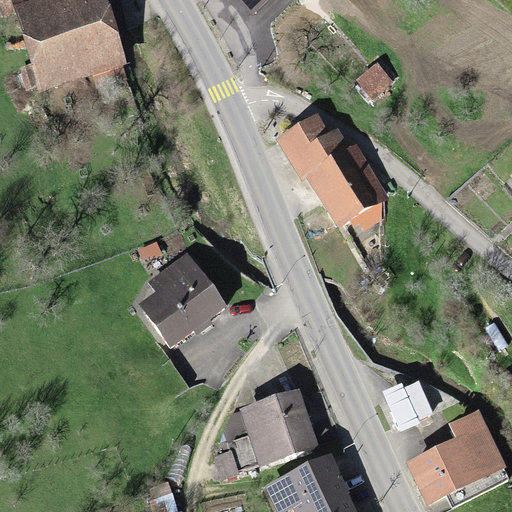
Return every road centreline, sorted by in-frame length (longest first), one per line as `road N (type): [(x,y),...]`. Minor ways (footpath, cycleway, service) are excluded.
road 1 (primary): [(232,109),(405,511)]
road 2 (residential): [(232,109),(273,99),(310,113),(511,271)]
road 3 (primary): [(175,0),(232,109)]
